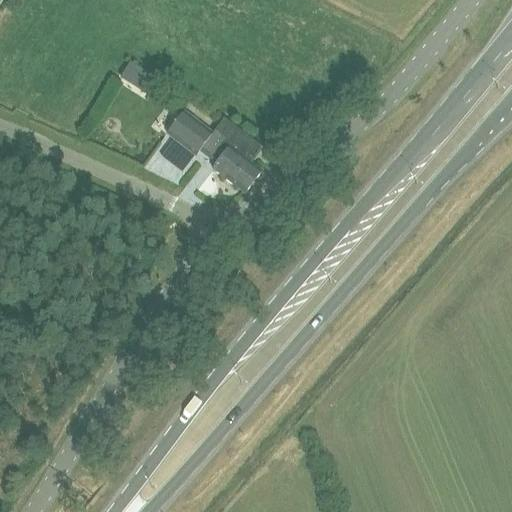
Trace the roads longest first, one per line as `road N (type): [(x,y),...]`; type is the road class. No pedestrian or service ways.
road 1 (primary): [(511,38),(290,288),(113,511)]
road 2 (primary): [(147,511),(511,98)]
road 3 (unclassified): [(224,235),(398,94),(476,0)]
road 4 (unclassified): [(35,511),(224,235)]
road 5 (unclassified): [(224,235),(171,202),(0,125)]
